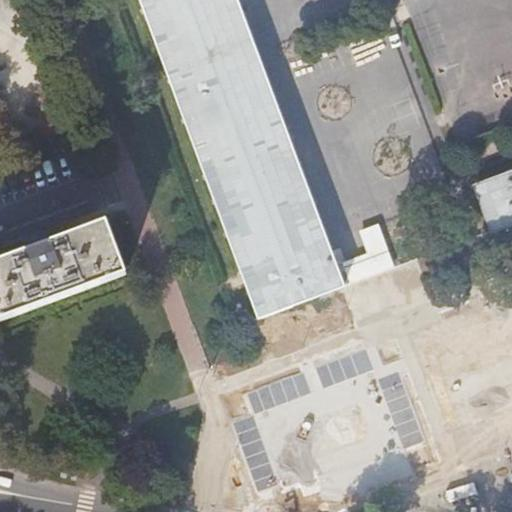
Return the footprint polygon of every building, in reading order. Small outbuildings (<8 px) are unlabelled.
[(237,0),(139,0),(259,317),(345,285),(267,80),(237,0)] [(352,2),(350,0),(308,0),(314,15),(352,2)] [(510,121),(478,0),(440,0),(475,131),(510,121)] [(511,0),(498,0),(511,42),(511,0)] [(346,140),(372,213),(441,188),(415,116),(346,140)] [(495,228),(511,221),(511,171),(478,184),(495,228)] [(100,257),(106,278),(127,270),(108,219),(91,225),(94,235),(100,257)] [(380,222),(360,229),(368,252),(341,261),(349,283),(396,266),(380,222)] [(94,235),(91,225),(84,228),(82,223),(0,252),(0,317),(106,278),(100,257),(94,235)]
